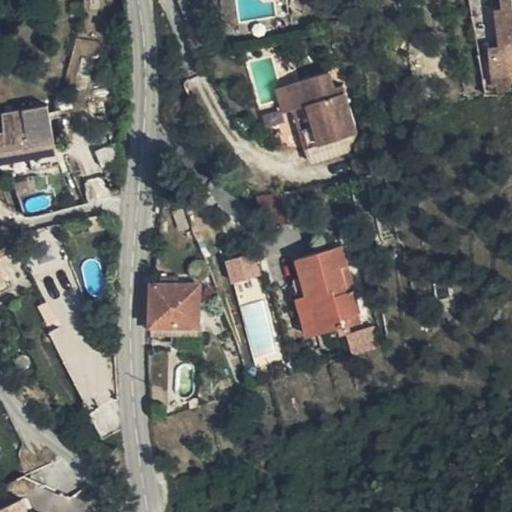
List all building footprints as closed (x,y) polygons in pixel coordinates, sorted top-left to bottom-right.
[(511,64),(511,55),(505,0),(498,1),(502,42),(495,42),(497,67),(511,64)] [(350,137),(373,133),(359,95),(350,99),(344,82),(303,98),(312,122),(325,118),(332,136),(320,141),(350,137)] [(1,102),(4,122),(52,116),(48,95),(1,102)] [(303,98),(299,100),(307,124),(312,122),(303,98)] [(307,124),(299,100),(294,102),(303,126),(307,124)] [(4,122),(0,121),(0,151),(30,147),(32,162),(59,156),(52,116),(4,122)] [(94,144),(99,156),(118,149),(116,130),(94,144)] [(376,142),(373,133),(350,137),(320,141),(319,142),(327,162),(376,142)] [(0,240),(16,233),(8,217),(2,213),(0,213),(0,240)] [(0,277),(12,273),(0,248),(0,277)] [(251,253),(224,261),(230,283),(258,276),(251,253)] [(324,265),(329,285),(345,343),(372,336),(370,327),(386,323),(380,300),(374,302),(367,276),(374,275),(368,255),(324,265)] [(380,300),(374,275),(367,276),(374,302),(380,300)] [(345,343),(329,285),(319,287),(334,345),(345,343)] [(174,332),(217,334),(218,296),(175,293),(174,332)] [(273,339),(268,307),(245,311),(250,343),(273,339)] [(37,511),(33,511),(26,496),(0,507),(0,511),(46,511),(45,508),(37,511)]
